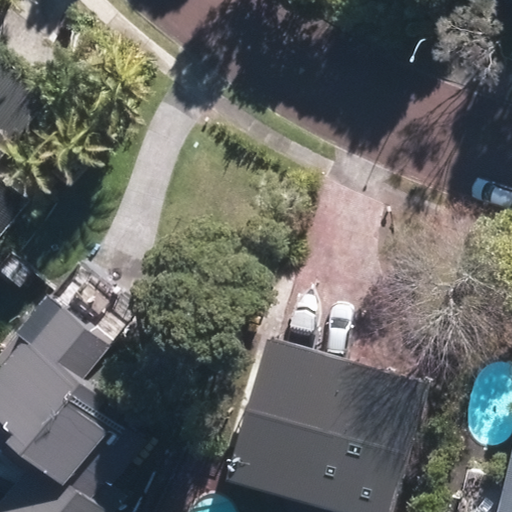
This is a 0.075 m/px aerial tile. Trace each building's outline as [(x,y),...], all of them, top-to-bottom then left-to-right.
[(0,155),(50,94),(0,53),(0,155)] [(0,220),(23,192),(0,173),(0,220)] [(100,329),(63,299),(0,375),(0,383),(79,447),(122,395),(76,358),(100,329)] [(429,381),(291,340),(254,467),(391,508),(429,381)] [(48,460),(10,505),(19,511),(59,511),(81,486),(48,460)]
